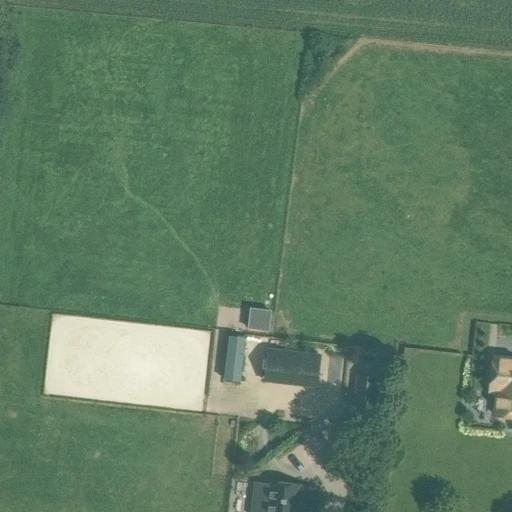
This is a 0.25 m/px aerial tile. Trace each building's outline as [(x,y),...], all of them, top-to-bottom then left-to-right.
[(254,423),(267,341),(233,335),(220,417),(254,423)] [(318,384),(320,357),(268,352),(265,378),(318,384)] [(511,368),(493,366),(490,393),(497,393),(495,416),(511,418),(511,368)] [(356,401),(378,403),(380,379),(358,377),(356,401)] [(305,490),(305,488),(265,484),(262,511),(312,511),(315,491),(305,490)]
